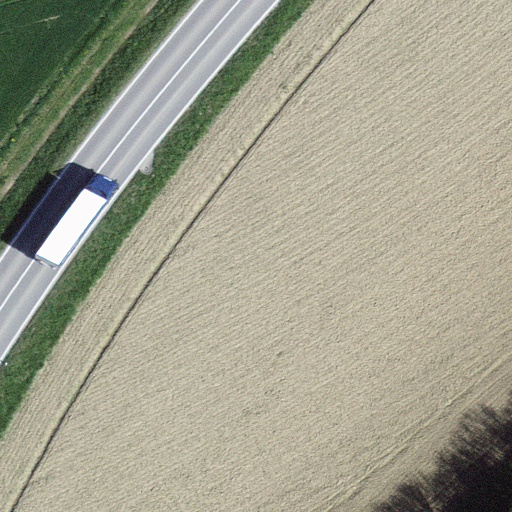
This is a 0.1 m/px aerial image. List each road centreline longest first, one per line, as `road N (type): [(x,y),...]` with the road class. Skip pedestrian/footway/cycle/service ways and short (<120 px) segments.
road 1 (secondary): [(0,309),(139,117),(239,0)]
road 2 (track): [(150,0),(0,199)]
